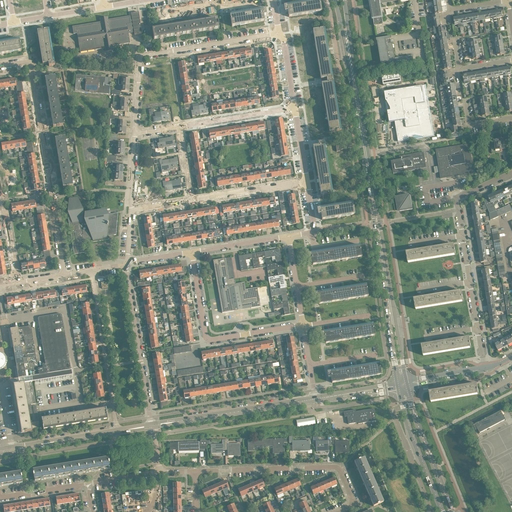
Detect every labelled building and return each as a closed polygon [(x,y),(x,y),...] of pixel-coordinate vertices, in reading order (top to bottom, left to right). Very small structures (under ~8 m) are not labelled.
[(319,0),(320,1),(287,7),(287,5),(284,6),(284,9),(285,12),(288,11),(288,12),(289,17),(301,15),(309,14),(309,12),(317,11),(318,12),(322,12),(319,0)] [(371,5),(372,14),(374,26),(383,24),(380,3),(382,2),(382,3),(404,0),(370,0),(371,4),(372,5),(371,5)] [(263,9),(263,11),(230,16),(230,15),(232,26),(236,26),(236,24),(244,23),(244,24),(265,21),(264,18),(264,16),(264,15),(267,15),(266,12),(266,9),(263,9)] [(101,22),(72,26),(73,34),(77,33),(80,52),(105,48),(105,52),(113,51),(112,46),(115,45),(130,43),(128,33),(131,33),(134,32),(135,35),(142,34),(139,12),(131,13),(132,15),(129,16),(108,19),(108,17),(100,18),(101,22)] [(438,14),(432,15),(434,28),(437,28),(440,27),(438,14)] [(218,22),(217,18),(201,21),(203,31),(219,28),(218,25),(219,25),(218,22)] [(185,24),(186,34),(203,31),(201,21),(185,24)] [(186,34),(185,24),(168,27),(170,36),(186,34)] [(153,36),(154,39),(170,36),(168,27),(152,29),(153,33),(152,33),(153,36)] [(315,43),(316,51),(317,50),(318,54),(317,54),(317,55),(320,77),(321,79),(327,78),(327,81),(327,83),(321,84),(322,85),(325,108),(327,108),(327,112),(326,112),(327,120),(329,120),(330,128),(329,129),(329,133),(341,131),(341,130),(340,131),(332,82),(333,82),(332,77),(331,77),(323,29),(324,29),(324,28),(313,30),(313,34),(315,34),(316,43),(315,43)] [(54,62),(53,62),(48,30),(49,29),(37,31),(43,64),(49,63),(49,66),(55,65),(54,62)] [(392,42),(391,43),(391,39),(392,39),(391,36),(377,39),(377,41),(378,41),(378,43),(379,45),(378,45),(378,49),(379,49),(382,63),(380,63),(381,67),(414,61),(413,55),(395,58),(392,42)] [(0,54),(22,51),(20,39),(19,39),(20,40),(0,43),(0,54)] [(400,72),(382,75),(383,85),(402,82),(400,72)] [(114,74),(113,78),(119,78),(119,85),(122,85),(129,85),(130,79),(127,79),(127,76),(122,76),(122,75),(114,74)] [(76,75),(75,91),(109,93),(110,83),(108,82),(108,78),(76,75)] [(53,127),(57,127),(60,126),(63,125),(55,76),(52,77),(51,77),(48,77),(48,78),(45,78),(53,127)] [(434,136),(425,85),(415,87),(385,92),(386,101),(387,101),(390,108),(391,111),(388,111),(390,122),(395,121),(398,141),(413,139),(413,136),(415,135),(423,137),(434,136)] [(204,105),(199,106),(200,115),(204,114),(204,113),(208,112),(208,108),(209,108),(208,102),(203,103),(204,105)] [(193,112),(191,112),(192,115),(196,114),(196,115),(200,115),(199,106),(198,103),(192,104),(193,107),(193,112)] [(167,116),(167,111),(160,112),(162,121),(166,120),(166,119),(170,118),(169,116),(167,116)] [(155,118),(153,118),(154,121),(158,120),(158,121),(162,121),(160,112),(154,113),(155,118)] [(30,116),(28,116),(21,118),(22,121),(14,122),(14,125),(18,124),(22,123),(29,122),(29,120),(30,120),(30,116)] [(126,121),(119,121),(119,120),(119,116),(111,116),(110,119),(116,120),(116,127),(118,127),(126,128),(126,121)] [(211,141),(211,138),(216,137),(215,130),(212,130),(212,129),(209,130),(209,131),(209,133),(207,133),(208,142),(211,141)] [(171,137),(165,138),(166,147),(170,146),(170,145),(174,144),(174,141),(175,141),(174,136),(170,136),(171,137)] [(55,139),(63,188),(73,186),(65,137),(55,139)] [(159,144),(157,144),(158,147),(162,146),(163,148),(166,147),(165,138),(159,139),(159,144)] [(491,147),(492,153),(501,152),(501,150),(506,149),(504,139),(503,139),(502,139),(494,141),(495,146),(491,147)] [(319,145),(313,146),(317,171),(318,171),(319,175),(318,175),(319,183),(320,183),(322,191),(320,191),(321,196),(325,195),(333,194),(333,193),(331,193),(323,145),(325,145),(324,142),(318,142),(319,145)] [(450,148),(436,150),(439,166),(434,167),(435,173),(440,172),(441,178),(440,178),(474,173),(474,172),(473,172),(468,145),(450,148)] [(400,160),(391,161),(393,174),(415,170),(415,169),(426,167),(425,163),(425,162),(425,158),(424,152),(422,153),(399,156),(399,159),(400,160)] [(178,162),(177,157),(174,157),(174,159),(168,160),(170,168),(178,167),(177,162),(178,162)] [(162,159),(159,160),(160,165),(161,165),(162,173),(170,171),(170,168),(168,160),(162,160),(162,159)] [(112,172),(115,173),(122,173),(123,164),(113,163),(112,172)] [(290,174),(293,173),(292,168),(289,169),(289,167),(283,168),(284,176),(290,175),(290,174)] [(177,179),(178,180),(172,181),(173,190),(181,189),(180,184),(181,184),(181,178),(177,179)] [(166,182),(165,181),(162,181),(163,186),(164,186),(165,191),(173,190),(172,181),(166,182)] [(502,190),(504,197),(511,194),(508,187),(502,190)] [(495,193),(498,200),(504,197),(502,190),(495,193)] [(488,197),(483,200),(486,205),(487,207),(490,214),(489,214),(490,220),(498,217),(496,211),(494,207),(496,204),(499,202),(498,200),(495,193),(488,196),(488,197)] [(411,195),(410,195),(409,195),(409,194),(395,196),(397,209),(398,209),(399,210),(399,211),(413,209),(411,195)] [(86,214),(86,213),(85,213),(85,214),(83,214),(83,211),(83,210),(82,210),(82,208),(81,208),(81,207),(81,205),(80,205),(80,203),(79,203),(80,202),(79,202),(79,200),(78,200),(78,198),(77,198),(77,197),(69,198),(70,200),(69,200),(70,202),(69,202),(70,203),(69,203),(69,205),(69,206),(69,207),(69,208),(69,209),(69,210),(68,210),(69,212),(68,212),(69,213),(67,213),(72,242),(72,245),(74,245),(74,246),(74,247),(73,247),(73,249),(74,254),(86,252),(83,239),(86,239),(90,238),(92,238),(94,241),(107,238),(107,235),(110,235),(114,234),(114,235),(116,235),(116,233),(118,213),(110,214),(110,215),(108,215),(106,210),(105,210),(106,211),(86,214)] [(261,207),(263,213),(265,213),(263,199),(257,200),(258,207),(261,207)] [(320,208),(317,208),(317,212),(318,214),(321,214),(321,215),(321,217),(322,220),(342,216),(342,215),(350,214),(351,215),(355,214),(353,203),(352,203),(353,204),(320,209),(320,208)] [(222,206),(223,213),(227,212),(228,219),(230,219),(230,215),(229,212),(228,205),(222,206)] [(214,222),(212,215),(219,214),(218,208),(215,209),(215,207),(209,208),(211,222),(214,222)] [(205,218),(208,217),(209,222),(211,222),(209,208),(203,209),(204,216),(205,218)] [(167,229),(166,222),(170,222),(168,215),(162,216),(163,217),(160,217),(161,222),(163,222),(165,229),(167,229)] [(292,225),(299,223),(298,217),(290,219),(286,219),(283,220),(283,226),(287,225),(287,221),(292,221),(292,225)] [(219,238),(219,236),(218,229),(215,230),(214,223),(211,223),(214,237),(216,237),(216,238),(219,238)] [(167,231),(165,231),(167,245),(173,244),(172,237),(169,237),(167,231)] [(444,246),(432,248),(428,249),(416,251),(413,251),(409,252),(407,252),(406,252),(408,263),(408,262),(456,255),(454,244),(454,245),(448,246),(448,245),(444,246)] [(312,262),(313,264),(313,265),(337,261),(337,259),(341,259),(341,260),(349,259),(349,258),(357,256),(358,257),(362,257),(360,245),(359,245),(360,247),(311,254),(311,253),(308,254),(308,257),(309,259),(312,259),(312,260),(312,262)] [(275,256),(276,263),(281,262),(279,250),(264,252),(265,257),(265,258),(275,256)] [(258,258),(265,257),(264,252),(252,254),(252,259),(253,266),(254,269),(260,268),(258,258)] [(246,260),(252,259),(252,254),(239,256),(241,271),(247,270),(246,260)] [(490,264),(490,261),(488,261),(487,255),(480,256),(481,263),(484,262),(484,265),(490,264)] [(229,280),(226,264),(225,258),(224,259),(222,259),(213,260),(214,264),(217,283),(222,313),(234,311),(233,307),(237,306),(241,305),(242,307),(251,306),(251,308),(260,306),(260,299),(258,293),(258,288),(258,287),(257,287),(256,288),(246,289),(244,282),(236,284),(235,279),(229,280)] [(267,271),(277,269),(278,276),(283,275),(281,262),(276,263),(266,265),(267,267),(267,271)] [(181,268),(181,264),(175,265),(176,272),(178,272),(178,274),(185,273),(184,267),(183,267),(182,268),(181,268)] [(485,270),(482,270),(483,276),(490,275),(489,269),(491,269),(490,266),(484,267),(485,270)] [(268,278),(270,284),(279,282),(281,289),(285,288),(283,275),(278,276),(268,278)] [(318,293),(317,293),(314,293),(315,296),(315,299),(318,298),(318,300),(318,301),(319,304),(343,300),(368,296),(366,285),(366,286),(318,294),(318,293)] [(62,289),(62,290),(59,290),(60,296),(69,295),(68,288),(62,289)] [(271,290),(272,297),(282,295),(283,302),(288,301),(285,288),(281,289),(274,290),(271,290)] [(414,299),(416,309),(463,301),(464,301),(462,291),(461,291),(462,291),(456,292),(452,293),(440,295),(436,295),(423,298),(423,297),(420,298),(417,299),(414,299)] [(8,308),(8,305),(14,304),(13,297),(7,298),(7,302),(5,303),(5,309),(8,308)] [(273,303),(274,309),(284,308),(285,315),(290,314),(288,301),(283,302),(273,303)] [(31,325),(10,329),(11,329),(18,378),(19,383),(14,384),(21,433),(33,431),(32,431),(32,429),(33,429),(40,428),(36,405),(33,406),(36,422),(34,422),(31,404),(36,403),(32,382),(33,382),(32,381),(33,381),(71,375),(72,375),(71,370),(70,370),(69,362),(70,362),(69,358),(62,315),(61,314),(39,317),(38,318),(45,364),(44,364),(43,364),(42,364),(42,365),(43,368),(38,368),(31,325)] [(492,332),(499,331),(498,324),(500,324),(500,321),(498,322),(491,323),(492,332)] [(372,324),(372,325),(324,333),(324,332),(321,332),(321,335),(322,338),(324,338),(325,339),(325,340),(325,343),(350,339),(375,335),(373,324),(372,324)] [(471,348),(469,337),(463,338),(459,339),(447,341),(444,342),(432,344),(428,344),(424,345),(422,345),(423,356),(424,356),(424,355),(471,347),(471,348)] [(509,345),(505,338),(500,340),(504,348),(509,345)] [(494,343),(498,350),(504,348),(500,340),(494,343)] [(379,363),(379,365),(358,368),(331,372),(330,371),(327,372),(327,373),(328,377),(331,377),(331,378),(331,379),(332,383),(381,375),(379,363)] [(478,394),(479,394),(477,383),(477,384),(430,392),(430,391),(429,391),(431,402),(478,394)] [(160,402),(159,402),(161,409),(168,408),(167,401),(160,402)] [(73,413),(73,414),(59,416),(57,416),(57,417),(42,419),(43,429),(107,419),(108,419),(106,408),(106,409),(91,411),(90,411),(89,411),(75,414),(75,413),(73,413)] [(371,417),(375,417),(376,421),(374,409),(356,412),(355,410),(344,412),(344,415),(347,415),(348,424),(358,423),(358,424),(372,422),(371,417)] [(473,425),(475,424),(476,426),(480,434),(480,433),(505,420),(506,421),(506,420),(501,410),(473,425)] [(314,418),(297,420),(298,426),(315,424),(314,418)] [(316,451),(316,452),(320,452),(320,451),(328,450),(328,452),(328,444),(331,444),(331,445),(331,444),(331,436),(328,437),(328,441),(316,441),(316,451)] [(350,453),(349,441),(335,441),(335,436),(331,436),(331,444),(335,444),(335,453),(350,453)] [(228,439),(225,440),(225,450),(228,450),(228,455),(237,455),(237,452),(240,452),(239,447),(239,443),(228,444),(228,439)] [(253,440),(248,440),(248,451),(253,451),(253,447),(273,446),(273,453),(272,453),(272,454),(284,454),(284,442),(286,442),(286,439),(264,439),(264,441),(263,441),(253,441),(253,440)] [(187,442),(187,443),(178,443),(178,442),(178,451),(179,451),(179,450),(199,450),(199,451),(199,447),(207,446),(206,440),(200,440),(200,442),(198,442),(198,443),(193,443),(193,442),(187,442)] [(222,445),(211,445),(211,453),(220,453),(220,449),(222,449),(222,450),(225,450),(225,440),(222,440),(222,445)] [(292,442),(292,451),(310,451),(310,441),(309,441),(309,440),(308,440),(308,441),(292,442)] [(371,500),(373,506),(383,502),(364,457),(354,462),(358,470),(363,483),(364,484),(364,485),(369,497),(370,499),(371,500)] [(103,470),(110,468),(110,467),(108,458),(33,470),(34,479),(35,479),(35,481),(43,479),(58,477),(73,474),(88,472),(103,470)] [(15,484),(23,483),(22,481),(21,472),(0,475),(0,486),(15,484)] [(337,484),(334,477),(328,480),(331,487),(337,484)] [(301,485),(298,478),(292,481),(295,488),(301,485)] [(265,486),(262,479),(256,482),(259,489),(265,486)] [(322,483),(325,489),(331,487),(328,480),(322,483)] [(229,487),(226,481),(220,483),(223,490),(227,488),(229,487)] [(295,488),(292,481),(286,484),(289,491),(295,488)] [(259,489),(256,482),(250,485),(253,491),(259,489)] [(223,490),(220,483),(214,486),(217,492),(223,490)] [(316,485),(319,492),(325,489),(322,483),(316,485)] [(289,491),(286,484),(280,486),(283,493),(289,491)] [(253,491),(250,485),(244,487),(247,494),(253,491)] [(310,488),(313,495),(319,492),(316,485),(310,488)] [(217,492),(214,486),(208,488),(211,495),(217,492)] [(274,489),(277,496),(283,493),(280,486),(274,489)] [(238,490),(241,497),(247,494),(244,487),(238,490)] [(202,491),(205,498),(211,495),(208,488),(202,491)] [(306,501),(299,504),(301,509),(308,506),(306,501)] [(270,502),(263,505),(266,511),(272,508),(270,502)] [(234,503),(227,506),(229,511),(230,511),(236,509),(234,503)]
